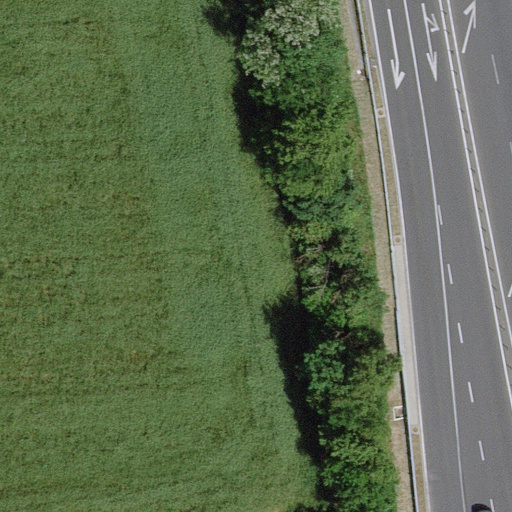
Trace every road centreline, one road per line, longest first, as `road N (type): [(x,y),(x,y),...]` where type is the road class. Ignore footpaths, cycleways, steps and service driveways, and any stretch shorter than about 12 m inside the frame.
road 1 (motorway): [(407,0),(492,511)]
road 2 (motorway): [(511,121),(489,0)]
